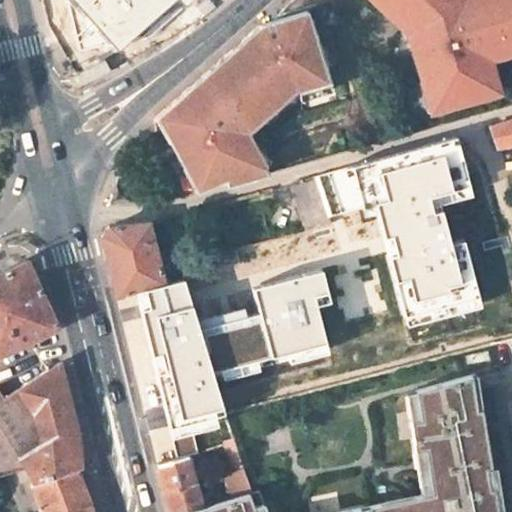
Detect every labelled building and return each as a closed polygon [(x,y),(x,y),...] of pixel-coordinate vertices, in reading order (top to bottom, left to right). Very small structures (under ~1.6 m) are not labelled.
[(193,0),(71,0),(119,52),(176,0),(179,0),(186,7),(193,0)] [(511,0),(365,0),(370,5),(375,0),(381,0),(392,10),(396,7),(407,17),(416,39),(410,41),(421,81),(429,79),(437,109),(449,106),(449,110),(462,106),(461,102),(498,91),(487,53),(511,45),(511,0)] [(263,19),(157,117),(195,192),(204,189),(226,179),(229,185),(267,174),(246,132),(256,122),(257,123),(298,86),(328,79),(311,8),(263,19)] [(430,111),(437,109),(429,79),(421,81),(430,111)] [(511,121),(490,128),(496,150),(511,144),(511,121)] [(402,319),(474,299),(460,241),(446,244),(435,204),(468,195),(454,137),(349,168),(367,241),(381,237),(402,319)] [(300,229),(324,223),(314,178),(289,184),(300,229)] [(161,281),(146,223),(107,227),(101,236),(116,293),(134,288),(161,281)] [(0,272),(0,354),(56,327),(40,292),(24,261),(0,272)] [(161,281),(134,288),(170,433),(180,430),(224,417),(222,412),(212,375),(324,345),(311,294),(325,291),(319,268),(249,286),(256,312),(195,326),(181,277),(161,281)] [(60,362),(2,399),(0,395),(0,474),(7,472),(22,468),(30,485),(76,469),(81,466),(78,433),(60,362)] [(511,511),(505,511),(497,511),(494,484),(489,484),(486,465),(482,407),(476,407),(474,391),(479,390),(476,372),(411,389),(415,418),(405,421),(412,468),(423,466),(424,474),(427,497),(417,499),(344,511),(260,511),(254,490),(248,492),(240,495),(200,507),(189,510),(189,511),(511,511)] [(402,392),(405,421),(415,418),(411,389),(402,392)] [(474,391),(476,407),(482,407),(479,390),(474,391)] [(180,430),(170,433),(177,459),(187,456),(180,430)] [(232,442),(224,445),(240,495),(248,492),(232,442)] [(200,507),(187,456),(177,459),(157,464),(168,511),(183,511),(189,510),(200,507)] [(412,468),(413,475),(424,474),(423,466),(412,468)] [(7,472),(16,497),(31,492),(34,491),(30,485),(22,468),(7,472)] [(34,491),(31,492),(38,511),(67,511),(88,505),(82,487),(76,469),(30,485),(34,491)] [(413,475),(417,499),(427,497),(424,474),(413,475)] [(494,484),(497,511),(503,511),(499,483),(494,484)] [(38,511),(31,492),(16,497),(21,511),(38,511)]
